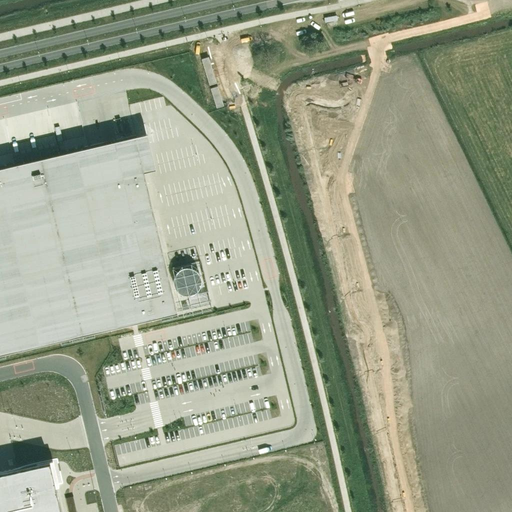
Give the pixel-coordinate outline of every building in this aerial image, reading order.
[(210,85),(217,83),(209,57),(202,59),(210,85)] [(218,86),(211,88),(217,107),(224,105),(218,86)] [(0,352),(177,311),(136,134),(0,166),(0,352)] [(211,303),(208,291),(188,296),(191,308),(211,303)] [(0,511),(61,511),(61,507),(56,487),(53,472),(55,472),(53,464),(51,465),(50,460),(19,467),(18,467),(0,471),(0,511)]
